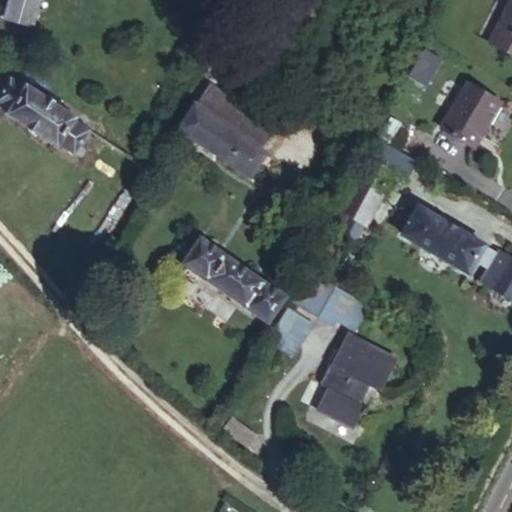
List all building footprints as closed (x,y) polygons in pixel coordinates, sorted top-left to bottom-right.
[(0,15),(10,19),(15,0),(0,0),(0,2),(0,15)] [(15,0),(10,19),(38,28),(46,0),(15,0)] [(511,0),(501,0),(487,42),(511,51),(511,0)] [(9,81),(0,95),(0,102),(11,110),(10,113),(60,145),(61,143),(76,152),(77,151),(82,154),(86,148),(81,145),(89,133),(74,124),(76,121),(26,88),(24,91),(9,81)] [(196,105),(195,107),(230,129),(243,108),(208,86),(196,105)] [(442,129),(474,148),(499,104),(468,86),(442,129)] [(195,105),(179,130),(252,175),(266,152),(260,148),(273,126),(243,108),(230,129),(195,107),(196,105),(195,105)] [(401,125),(390,119),(380,138),(390,144),(401,125)] [(415,161),(381,140),(339,217),(345,220),(343,224),(360,234),(365,224),(367,226),(391,183),(395,174),(405,180),(415,161)] [(405,180),(395,174),(391,183),(400,188),(405,180)] [(403,235),(469,274),(486,246),(419,206),(403,235)] [(192,267),(269,323),(287,298),(210,242),(192,267)] [(483,280),(511,298),(511,260),(499,253),(483,280)] [(321,279),(311,274),(305,284),(315,290),(321,279)] [(305,284),(295,302),(334,324),(338,317),(359,330),(371,308),(321,279),(315,290),(305,284)] [(313,324),(290,309),(269,341),(292,357),(313,324)] [(397,361),(347,334),(321,385),(327,389),(317,409),(354,429),(366,407),(359,404),(368,386),(381,392),(397,361)]
